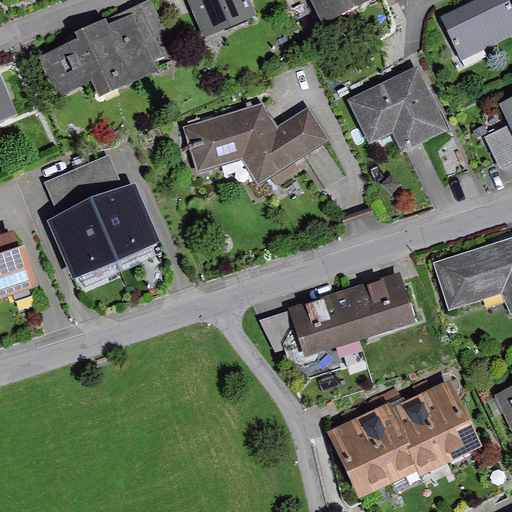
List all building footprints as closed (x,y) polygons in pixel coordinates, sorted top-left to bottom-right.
[(190,0),(202,25),(218,18),(222,26),(251,13),(245,0),(190,0)] [(316,0),(321,10),(315,12),(320,21),(327,23),(357,9),(360,1),(361,0),(316,0)] [(511,9),(506,0),(485,0),(442,21),(458,55),(481,44),(483,48),(511,34),(511,9)] [(147,22),(129,31),(125,21),(95,34),(92,28),(75,36),(78,41),(41,58),(54,84),(65,79),(69,87),(99,74),(103,82),(111,78),(112,81),(120,77),(123,83),(152,70),(149,64),(163,58),(147,22)] [(443,130),(415,74),(353,104),(371,140),(394,129),(404,149),(443,130)] [(0,90),(0,121),(11,117),(0,90)] [(299,170),(293,161),(325,141),(308,114),(276,134),(266,118),(252,122),(249,112),(188,131),(200,170),(228,162),(226,156),(241,152),(243,157),(259,182),(270,176),(275,185),(299,170)] [(498,163),(511,155),(511,126),(486,139),(498,163)] [(77,172),(89,199),(119,186),(108,159),(77,172)] [(77,172),(47,185),(59,212),(89,199),(77,172)] [(93,209),(113,256),(151,240),(130,193),(93,209)] [(76,272),(113,256),(93,209),(56,225),(76,272)] [(21,254),(17,255),(11,239),(0,242),(0,292),(30,283),(21,254)] [(451,307),(505,290),(511,304),(511,242),(438,267),(451,307)] [(345,297),(359,338),(398,326),(395,319),(409,314),(398,280),(345,297)] [(293,313),(295,321),(289,322),(293,335),(286,347),(291,360),(302,366),(315,362),(321,350),(359,338),(345,297),(293,313)] [(427,383),(414,389),(422,406),(445,454),(447,460),(463,452),(460,447),(473,440),(450,392),(435,399),(427,383)] [(511,388),(496,396),(511,428),(511,388)] [(397,391),(383,397),(417,468),(419,473),(435,466),(432,460),(445,454),(422,406),(407,413),(397,391)] [(378,420),(363,427),(386,476),(399,470),(401,475),(417,468),(383,397),(370,404),(378,420)] [(386,476),(363,427),(356,411),(343,417),(350,433),(335,441),(358,489),(371,483),(374,488),(389,481),(386,476)]
